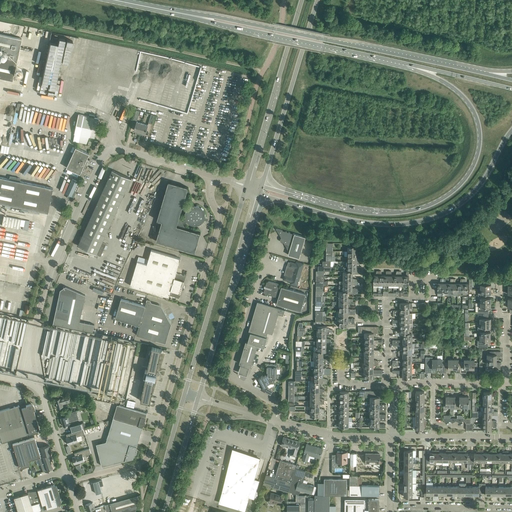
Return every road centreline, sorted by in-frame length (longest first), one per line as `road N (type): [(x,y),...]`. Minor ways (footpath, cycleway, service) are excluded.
road 1 (unclassified): [(213,176),(218,224),(150,452),(138,463),(69,481)]
road 2 (secondary): [(409,63),(458,93),(476,120),(475,159),(453,190),(383,212),(262,184)]
road 3 (secondary): [(259,195),(358,221),(431,218),(475,188),(511,130)]
road 4 (secondary): [(477,70),(193,15)]
road 5 (unclassified): [(39,384),(32,352),(40,303),(101,160),(113,149)]
road 6 (secondary): [(193,15),(409,63)]
road 7 (tertiary): [(246,185),(184,393)]
road 8 (tertiary): [(198,397),(259,195)]
road 9 (secondary): [(300,0),(246,185)]
road 10 (secondary): [(262,184),(317,0)]
road 11 (unclassified): [(275,421),(275,403),(232,371),(267,268)]
road 12 (unknown): [(56,258),(96,268),(132,193)]
road 13 (residential): [(511,437),(387,438)]
road 14 (tertiary): [(184,393),(152,511)]
